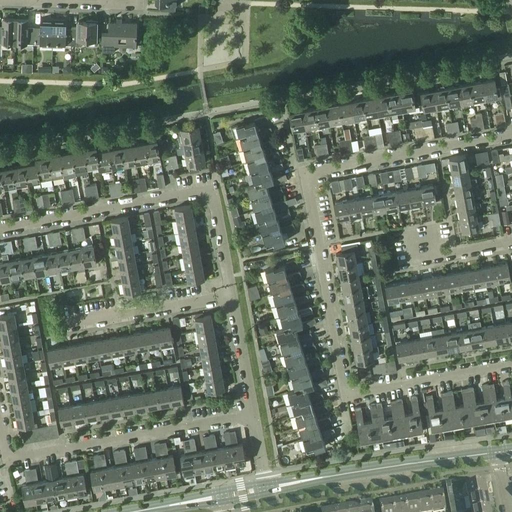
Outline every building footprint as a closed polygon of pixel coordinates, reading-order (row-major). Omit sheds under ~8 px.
[(179,0),(154,0),(155,5),(163,5),(163,10),(175,11),(175,5),(179,6),(179,0)] [(0,42),(15,43),(15,19),(3,19),(2,29),(0,28),(0,42)] [(29,20),(15,19),(15,43),(33,44),(34,30),(28,29),(29,20)] [(34,30),(34,44),(53,45),(53,21),(40,21),(40,30),(34,30)] [(53,45),(71,45),(72,27),(71,27),(71,29),(66,28),(66,21),(53,21),(53,45)] [(78,28),(72,27),(71,45),(82,46),(82,40),(96,40),(96,22),(78,22),(78,28)] [(137,23),(109,22),(109,33),(103,32),(102,52),(114,52),(115,46),(136,46),(137,23)] [(96,63),(91,68),(94,72),(100,67),(96,63)] [(480,82),(470,84),(473,101),(479,99),(480,102),(486,101),(482,79),(480,80),(480,82)] [(484,79),(482,79),(486,101),(492,100),(491,97),(498,96),(495,79),(484,81),(484,79)] [(460,83),(458,84),(461,106),(467,105),(467,102),(473,101),(470,84),(460,86),(460,83)] [(456,86),(446,88),(449,105),(455,104),(456,107),(461,106),(458,84),(456,84),(456,86)] [(432,91),(421,93),(424,110),(431,108),(431,111),(437,110),(433,88),(431,89),(432,91)] [(435,88),(433,88),(437,110),(443,109),(442,106),(449,105),(446,88),(435,90),(435,88)] [(397,114),(403,112),(399,90),(397,91),(398,93),(388,95),(391,112),(397,110),(397,114)] [(401,90),(399,90),(403,112),(409,111),(409,108),(415,107),(412,90),(401,92),(401,90)] [(377,94),(375,95),(379,117),(385,116),(384,113),(391,112),(388,95),(377,97),(377,94)] [(373,118),(379,117),(375,95),(373,95),(373,97),(363,99),(366,116),(372,115),(373,118)] [(349,102),(338,104),(342,121),(348,120),(348,122),(354,121),(350,99),(348,100),(349,102)] [(353,99),(350,99),(354,121),(361,120),(360,118),(366,116),(363,99),(353,101),(353,99)] [(328,103),(326,104),(330,126),(336,125),(335,122),(342,121),(338,104),(328,106),(328,103)] [(324,106),(314,108),(317,125),(318,129),(324,128),(324,127),(330,126),(326,104),(324,104),(324,106)] [(306,130),(302,108),(300,109),(300,111),(290,113),(293,130),(299,129),(300,131),(306,130)] [(311,127),(317,125),(314,108),(304,110),(304,108),(302,108),(306,130),(311,129),(311,127)] [(481,113),(475,114),(476,118),(478,130),(484,129),(481,113)] [(506,125),(503,113),(494,115),(496,127),(506,125)] [(235,139),(240,138),(248,135),(248,137),(259,133),(258,132),(264,130),(262,123),(268,121),(267,116),(254,120),(255,122),(245,125),(244,123),(236,126),(232,128),(235,139)] [(476,118),(470,119),(472,131),(478,130),(476,118)] [(457,121),(451,122),(454,135),(460,134),(458,125),(457,121)] [(451,122),(445,123),(448,136),(454,135),(451,122)] [(179,142),(183,141),(201,138),(199,125),(177,129),(179,142)] [(425,138),(425,137),(423,127),(423,126),(413,128),(415,140),(425,138)] [(425,138),(425,140),(434,138),(432,126),(423,127),(425,137),(425,138)] [(240,138),(244,149),(252,147),(252,149),(262,145),(262,143),(260,137),(272,133),(270,128),(264,130),(258,132),(259,133),(248,137),(248,135),(240,138)] [(400,130),(394,131),(396,143),(402,142),(400,130)] [(394,131),(388,132),(390,144),(396,143),(394,131)] [(384,145),(382,133),(375,134),(378,147),(384,145)] [(375,134),(369,135),(372,148),(378,147),(375,134)] [(369,135),(363,136),(366,149),(372,148),(369,135)] [(183,141),(185,153),(203,150),(201,138),(183,141)] [(252,147),(244,149),(248,161),(255,159),(256,160),(266,157),(265,155),(263,149),(276,145),(274,139),(262,143),(262,145),(252,149),(252,147)] [(341,153),(347,152),(345,140),(339,141),(341,153)] [(157,141),(145,143),(148,161),(160,159),(158,145),(157,141)] [(136,163),(148,161),(145,143),(133,146),(136,163)] [(326,143),(320,144),(323,157),(329,156),(326,143)] [(320,144),(314,145),(317,158),(323,157),(320,144)] [(133,146),(121,148),(124,165),(136,163),(133,146)] [(511,146),(511,153),(503,155),(504,161),(511,159),(511,146)] [(304,160),(302,147),(296,149),(298,161),(304,160)] [(96,148),(84,150),(87,168),(99,166),(97,152),(96,148)] [(121,148),(109,150),(112,168),(124,165),(121,148)] [(499,162),(497,149),(491,150),(493,163),(499,162)] [(76,170),(87,168),(84,150),(72,152),(76,170)] [(100,170),(112,168),(109,150),(97,152),(99,166),(100,170)] [(206,162),(203,150),(185,153),(188,165),(189,165),(190,172),(200,170),(198,163),(206,162)] [(248,161),(252,173),(259,170),(260,172),(270,168),(269,167),(275,165),(273,158),(279,156),(278,151),(265,155),(266,157),(256,160),(255,159),(248,161)] [(489,163),(487,151),(481,152),(483,165),(489,163)] [(72,152),(60,155),(64,172),(76,170),(72,152)] [(57,174),(64,172),(60,155),(48,157),(53,178),(57,177),(57,174)] [(178,167),(176,155),(164,157),(166,169),(178,167)] [(449,158),(451,170),(467,167),(465,155),(449,158)] [(36,159),(36,164),(37,163),(39,177),(40,177),(51,175),(52,178),(53,178),(48,157),(36,159)] [(259,170),(252,173),(255,184),(256,186),(266,183),(273,181),(273,178),(271,173),(284,168),(282,162),(275,165),(269,167),(270,168),(260,172),(259,170)] [(435,162),(429,163),(430,172),(431,177),(438,176),(435,162)] [(36,164),(25,166),(28,183),(40,181),(40,177),(39,177),(37,163),(36,164)] [(426,175),(425,173),(424,164),(416,166),(418,177),(426,175)] [(16,186),(28,183),(25,166),(13,168),(16,186)] [(413,178),(411,167),(404,168),(406,179),(413,178)] [(467,167),(451,170),(453,182),(470,179),(467,167)] [(492,176),(490,167),(485,167),(485,170),(483,170),(484,177),(492,176)] [(13,168),(1,170),(4,188),(16,186),(13,168)] [(399,169),(393,170),(395,181),(401,180),(399,169)] [(387,171),(380,172),(382,187),(383,189),(386,188),(385,183),(389,183),(395,181),(393,170),(387,171)] [(377,184),(375,173),(367,175),(370,186),(377,184)] [(285,174),(273,178),(273,181),(274,184),(287,180),(285,174)] [(498,174),(495,175),(496,183),(497,187),(504,186),(502,174),(498,174)] [(365,187),(363,176),(355,177),(358,188),(365,187)] [(145,177),(139,178),(141,191),(148,189),(145,177)] [(141,191),(139,178),(133,180),(136,192),(141,191)] [(350,178),(343,179),(345,189),(345,191),(353,189),(350,178)] [(470,179),(453,182),(455,195),(472,192),(470,179)] [(340,191),(340,190),(338,180),(331,181),(333,193),(340,191)] [(121,182),(115,183),(117,195),(123,194),(121,182)] [(115,183),(109,184),(111,196),(117,195),(115,183)] [(247,187),(251,199),(259,196),(259,198),(270,195),(269,192),(266,183),(256,186),(255,184),(247,187)] [(91,185),(93,198),(99,197),(97,184),(91,185)] [(412,205),(424,203),(421,187),(420,187),(420,184),(415,185),(416,188),(409,189),(412,205)] [(87,199),(93,198),(91,185),(84,187),(87,199)] [(433,185),(421,187),(424,203),(436,201),(433,185)] [(403,190),(396,191),(399,208),(412,205),(409,189),(408,189),(407,186),(403,187),(403,190)] [(504,186),(497,187),(499,199),(506,197),(504,186)] [(259,196),(251,199),(255,211),(263,208),(263,210),(274,206),(273,204),(271,198),(284,194),(282,188),(269,192),(270,195),(259,198),(259,196)] [(73,189),(67,190),(69,202),(75,201),(73,189)] [(67,190),(61,191),(63,203),(69,202),(67,190)] [(375,212),(387,210),(384,193),(384,194),(383,191),(378,191),(379,194),(372,196),(375,212)] [(396,191),(384,193),(387,210),(399,208),(396,191)] [(472,192),(455,195),(458,207),(474,204),(472,192)] [(43,194),(42,194),(45,207),(51,206),(48,193),(47,193),(43,194)] [(42,194),(36,195),(39,208),(45,207),(42,194)] [(355,199),(348,200),(351,216),(363,214),(360,198),(359,198),(358,195),(354,196),(355,199)] [(372,196),(360,198),(363,214),(375,212),(372,196)] [(25,198),(18,199),(20,211),(26,210),(25,198)] [(18,199),(12,200),(14,212),(20,211),(18,199)] [(255,211),(258,222),(266,219),(267,222),(277,218),(277,216),(275,210),(287,205),(285,200),(273,204),(274,206),(263,210),(263,208),(255,211)] [(338,219),(351,216),(348,200),(335,203),(338,219)] [(474,204),(458,207),(460,219),(476,216),(475,209),(481,208),(480,203),(474,204)] [(174,208),(177,221),(194,218),(192,205),(174,208)] [(156,225),(160,224),(161,224),(159,211),(153,212),(156,225)] [(266,219),(258,222),(262,234),(270,231),(271,233),(281,230),(281,228),(279,222),(291,217),(289,212),(277,216),(277,218),(267,222),(266,219)] [(500,225),(498,212),(494,213),(487,215),(488,219),(492,219),(494,226),(500,225)] [(151,225),(149,213),(143,214),(145,226),(151,225)] [(239,216),(233,218),(236,229),(243,227),(239,216)] [(480,216),(476,216),(460,219),(462,232),(479,229),(477,221),(481,220),(480,216)] [(110,220),(113,232),(130,229),(128,217),(110,220)] [(196,230),(194,218),(177,221),(179,233),(196,230)] [(293,224),(281,228),(281,230),(271,233),(270,231),(262,234),(266,246),(274,243),(275,245),(285,242),(282,233),(295,229),(293,224)] [(83,227),(77,228),(79,240),(85,239),(83,227)] [(79,240),(77,228),(71,229),(73,241),(79,240)] [(130,229),(113,232),(115,245),(132,242),(130,229)] [(154,238),(152,229),(143,230),(144,238),(149,237),(149,239),(154,238)] [(196,230),(179,233),(181,245),(198,242),(196,230)] [(59,231),(53,232),(55,245),(61,244),(59,231)] [(49,246),(55,245),(53,232),(47,233),(49,246)] [(35,236),(29,237),(31,249),(37,248),(35,236)] [(25,250),(31,249),(29,237),(23,238),(25,250)] [(11,240),(5,241),(7,253),(13,252),(11,240)] [(132,242),(115,245),(117,257),(135,254),(132,242)] [(201,254),(198,242),(181,245),(183,257),(201,254)] [(93,245),(81,247),(84,265),(96,263),(95,258),(94,250),(93,245)] [(72,268),(84,265),(81,247),(68,250),(72,268)] [(68,250),(57,252),(60,270),(72,268),(68,250)] [(336,254),(338,266),(356,263),(354,250),(336,254)] [(48,272),(60,270),(57,252),(44,254),(48,272)] [(44,254),(33,256),(36,274),(48,272),(44,254)] [(137,266),(135,254),(117,257),(119,269),(137,266)] [(183,257),(185,269),(203,266),(201,254),(183,257)] [(33,256),(20,259),(24,276),(36,274),(33,256)] [(12,279),(24,276),(20,259),(9,261),(12,279)] [(287,277),(287,275),(285,269),(298,265),(296,259),(283,264),(283,265),(274,269),(273,267),(265,270),(269,282),(277,279),(277,281),(287,277)] [(0,280),(12,279),(9,261),(0,262),(0,280)] [(359,274),(356,263),(338,266),(340,278),(359,274)] [(507,263),(495,265),(498,282),(510,279),(507,263)] [(486,284),(498,282),(495,265),(483,268),(486,284)] [(137,266),(119,269),(122,281),(139,278),(137,266)] [(205,279),(203,266),(185,269),(188,282),(205,279)] [(483,268),(471,270),(474,286),(486,284),(483,268)] [(462,288),(474,286),(471,270),(459,272),(462,288)] [(269,282),(273,293),(281,291),(281,292),(291,289),(291,287),(289,281),(301,277),(299,271),(287,275),(287,277),(277,281),(277,279),(269,282)] [(459,272),(446,274),(450,291),(462,288),(459,272)] [(163,287),(160,274),(156,275),(154,275),(157,288),(163,287)] [(359,274),(340,278),(343,290),(361,286),(359,274)] [(446,274),(435,276),(438,293),(450,291),(446,274)] [(425,295),(438,293),(435,276),(422,279),(425,295)] [(141,291),(139,278),(122,281),(124,294),(141,291)] [(422,279),(410,281),(413,297),(425,295),(422,279)] [(401,300),(413,297),(410,281),(398,283),(401,300)] [(281,291),(273,293),(277,305),(284,303),(285,304),(295,301),(295,299),(293,293),(305,288),(303,283),(291,287),(291,289),(281,292),(281,291)] [(388,302),(401,300),(398,283),(385,286),(388,302)] [(363,299),(361,286),(343,290),(345,302),(363,299)] [(277,305),(280,317),(288,314),(289,316),(299,313),(298,310),(296,305),(309,300),(307,295),(295,299),(295,301),(285,304),(284,303),(277,305)] [(345,302),(347,314),(365,311),(363,299),(345,302)] [(288,314),(280,317),(284,328),(285,330),(295,327),(303,325),(302,322),(300,316),(312,312),(311,306),(298,310),(299,313),(289,316),(288,314)] [(0,329),(16,326),(13,312),(13,311),(7,312),(8,315),(0,316),(0,329)] [(365,311),(347,314),(349,326),(367,323),(365,311)] [(194,318),(197,331),(214,328),(212,315),(194,318)] [(182,333),(179,317),(173,318),(175,334),(180,334),(182,333)] [(314,318),(302,322),(303,325),(304,328),(316,324),(314,318)] [(505,323),(494,325),(497,342),(509,339),(505,321),(505,323)] [(367,323),(349,326),(352,337),(370,334),(367,323)] [(485,344),(497,342),(494,325),(481,327),(485,344)] [(18,338),(16,326),(0,329),(0,335),(1,342),(18,338)] [(170,326),(157,329),(160,346),(173,343),(170,326)] [(276,331),(280,343),(288,340),(289,341),(299,338),(298,336),(295,327),(285,330),(284,328),(276,331)] [(481,327),(469,330),(473,346),(485,344),(481,327)] [(216,340),(214,328),(197,331),(199,343),(216,340)] [(157,329),(145,331),(148,348),(160,346),(157,329)] [(469,330),(457,332),(460,348),(473,346),(469,330)] [(136,350),(148,348),(145,331),(133,333),(136,350)] [(288,340),(280,343),(284,354),(292,352),(293,353),(302,350),(302,348),(313,344),(312,338),(313,338),(311,332),(298,336),(299,338),(289,341),(288,340)] [(448,351),(460,348),(457,332),(445,334),(448,351)] [(133,333),(120,335),(124,352),(136,350),(133,333)] [(370,334),(352,337),(354,350),(372,347),(377,346),(375,333),(370,334)] [(445,334),(433,336),(436,353),(448,351),(445,334)] [(111,355),(124,352),(120,335),(108,337),(111,355)] [(424,355),(436,353),(433,336),(421,339),(424,355)] [(108,337),(96,340),(99,357),(111,355),(108,337)] [(18,338),(1,342),(3,354),(20,351),(18,338)] [(421,339),(408,341),(411,357),(424,355),(421,339)] [(96,340),(84,342),(87,359),(99,357),(96,340)] [(216,340),(199,343),(201,355),(218,352),(216,340)] [(398,360),(411,357),(408,341),(395,343),(398,360)] [(75,361),(87,359),(84,342),(72,344),(75,361)] [(72,344),(60,346),(63,364),(75,361),(72,344)] [(292,352),(284,354),(287,366),(296,363),(296,365),(306,362),(306,360),(312,358),(310,352),(316,350),(314,344),(313,344),(302,348),(302,350),(293,353),(292,352)] [(50,366),(63,364),(60,346),(47,349),(50,366)] [(372,347),(354,350),(356,362),(374,359),(372,347)] [(23,363),(20,351),(3,354),(6,366),(23,363)] [(221,364),(218,352),(201,355),(203,367),(221,364)] [(296,363),(287,366),(291,378),(299,375),(300,377),(310,374),(310,371),(308,366),(320,362),(318,356),(312,358),(306,360),(306,362),(296,365),(296,363)] [(394,360),(388,362),(390,373),(396,372),(394,360)] [(384,374),(390,373),(388,362),(382,363),(384,374)] [(6,366),(8,378),(25,375),(23,363),(6,366)] [(382,363),(375,364),(378,376),(384,374),(382,363)] [(203,367),(205,379),(223,376),(221,364),(203,367)] [(369,365),(371,375),(371,377),(378,376),(375,364),(369,365)] [(359,377),(371,375),(369,365),(357,367),(359,377)] [(306,388),(314,385),(313,383),(312,377),(324,373),(322,367),(310,371),(310,374),(300,377),(299,375),(291,378),(295,389),(296,391),(306,388)] [(25,375),(8,378),(10,390),(27,387),(25,375)] [(225,389),(223,376),(205,379),(208,392),(205,393),(206,395),(207,395),(207,397),(221,394),(220,390),(225,389)] [(326,379),(313,383),(314,385),(315,389),(328,385),(326,379)] [(504,398),(501,398),(504,417),(511,415),(511,400),(508,380),(504,381),(502,381),(504,388),(505,394),(507,393),(508,397),(504,398)] [(192,400),(189,382),(184,383),(187,401),(192,400)] [(494,383),(488,384),(494,419),(504,417),(501,398),(494,399),(494,395),(496,395),(494,383)] [(484,421),(494,419),(488,384),(482,385),(484,397),(486,397),(487,401),(481,402),(484,421)] [(180,385),(168,387),(171,405),(183,402),(180,385)] [(29,400),(27,387),(10,390),(12,403),(29,400)] [(159,407),(171,405),(168,387),(156,390),(159,407)] [(473,387),(467,388),(474,423),(484,421),(481,402),(474,403),(473,399),(475,399),(473,387)] [(310,399),(309,397),(306,388),(296,391),(295,389),(287,392),(291,403),(299,401),(300,402),(310,399)] [(467,404),(460,406),(463,425),(474,423),(467,388),(461,389),(463,401),(466,400),(467,404)] [(156,390),(144,392),(147,409),(159,407),(156,390)] [(453,426),(463,425),(460,406),(453,407),(453,403),(455,402),(452,390),(447,391),(453,426)] [(446,408),(440,409),(443,428),(453,426),(447,391),(441,393),(443,404),(445,404),(446,408)] [(135,412),(147,409),(144,392),(131,394),(135,412)] [(322,393),(309,397),(310,399),(300,402),(299,401),(291,403),(295,415),(303,412),(304,414),(314,411),(313,409),(311,403),(324,399),(322,393)] [(131,394),(119,396),(122,414),(135,412),(131,394)] [(432,430),(443,428),(440,409),(433,411),(432,406),(434,406),(432,394),(426,395),(427,405),(425,405),(427,414),(429,414),(430,420),(426,421),(428,430),(432,429),(432,430)] [(110,416),(122,414),(119,396),(107,399),(110,416)] [(416,412),(409,414),(412,432),(423,430),(416,396),(410,397),(412,409),(415,408),(416,412)] [(402,398),(396,399),(402,434),(412,432),(409,414),(402,415),(402,411),(404,410),(402,398)] [(107,399),(95,401),(98,418),(110,416),(107,399)] [(395,416),(389,417),(392,436),(402,434),(396,399),(390,400),(392,413),(394,412),(395,416)] [(29,400),(12,403),(15,415),(32,412),(29,400)] [(83,403),(86,421),(98,418),(95,401),(83,403)] [(382,438),(392,436),(389,417),(382,419),(381,414),(383,414),(381,402),(376,403),(382,438)] [(83,403),(70,405),(74,423),(86,421),(83,403)] [(374,420),(368,421),(371,440),(382,438),(376,403),(369,404),(371,416),(374,416),(374,420)] [(61,425),(74,423),(70,405),(58,408),(61,425)] [(303,412),(295,415),(299,427),(307,424),(308,426),(318,422),(317,421),(315,415),(327,411),(325,405),(313,409),(314,411),(304,414),(303,412)] [(361,442),(371,440),(368,421),(361,423),(360,418),(363,418),(360,406),(354,407),(361,442)] [(50,414),(46,415),(48,426),(50,426),(52,425),(57,424),(54,407),(49,408),(50,414)] [(34,424),(32,412),(15,415),(17,427),(34,424)] [(299,427),(303,438),(311,436),(312,437),(321,434),(321,432),(319,427),(331,423),(329,417),(317,421),(318,422),(308,426),(307,424),(299,427)] [(52,425),(50,426),(52,438),(59,437),(58,434),(57,424),(52,425)] [(48,426),(43,427),(45,439),(52,438),(50,426),(48,426)] [(43,427),(36,428),(38,440),(45,439),(43,427)] [(36,428),(29,429),(31,442),(38,440),(36,428)] [(333,428),(321,432),(321,434),(312,437),(311,436),(303,438),(307,451),(315,448),(315,450),(325,446),(323,438),(335,434),(333,428)] [(24,443),(31,442),(29,429),(22,431),(24,443)] [(229,432),(235,464),(246,462),(242,443),(237,444),(235,431),(229,432)] [(226,447),(221,447),(225,466),(235,464),(229,432),(224,433),(226,447)] [(209,436),(215,468),(225,466),(221,447),(217,448),(214,435),(209,436)] [(206,450),(201,451),(205,470),(215,468),(209,436),(203,437),(206,450)] [(194,438),(188,439),(194,472),(205,470),(201,451),(197,452),(194,438)] [(194,472),(188,439),(183,440),(185,454),(180,455),(184,474),(194,472)] [(166,442),(160,443),(166,476),(177,474),(173,455),(169,456),(166,442)] [(157,458),(152,459),(156,478),(166,476),(160,443),(154,444),(157,458)] [(146,480),(156,478),(152,459),(148,460),(145,446),(140,447),(146,480)] [(132,462),(136,482),(146,480),(140,447),(134,448),(136,462),(132,462)] [(125,450),(119,451),(125,484),(136,482),(132,462),(127,463),(125,450)] [(116,465),(111,466),(115,485),(125,484),(119,451),(113,452),(116,465)] [(105,487),(115,485),(111,466),(107,467),(104,454),(99,455),(105,487)] [(94,489),(105,487),(99,455),(93,456),(96,469),(91,470),(94,489)] [(76,460),(71,461),(77,494),(87,492),(84,473),(79,474),(76,460)] [(67,476),(63,477),(66,496),(77,494),(71,461),(65,462),(67,476)] [(56,498),(66,496),(63,477),(59,478),(56,464),(50,465),(56,498)] [(47,480),(42,481),(46,500),(56,498),(50,465),(44,466),(47,480)] [(36,502),(46,500),(42,481),(38,481),(36,468),(30,469),(36,502)] [(27,484),(22,485),(26,504),(36,502),(30,469),(24,470),(27,484)] [(466,486),(468,498),(487,495),(485,482),(466,486)] [(444,511),(441,493),(429,496),(431,511),(444,511)] [(489,507),(487,495),(468,498),(470,511),(489,507)] [(431,511),(429,496),(417,498),(419,511),(431,511)] [(419,511),(417,498),(404,500),(406,511),(419,511)] [(406,511),(404,500),(392,503),(393,511),(406,511)] [(372,511),(371,503),(358,506),(359,511),(372,511)] [(380,511),(393,511),(392,503),(380,505),(380,511)]
